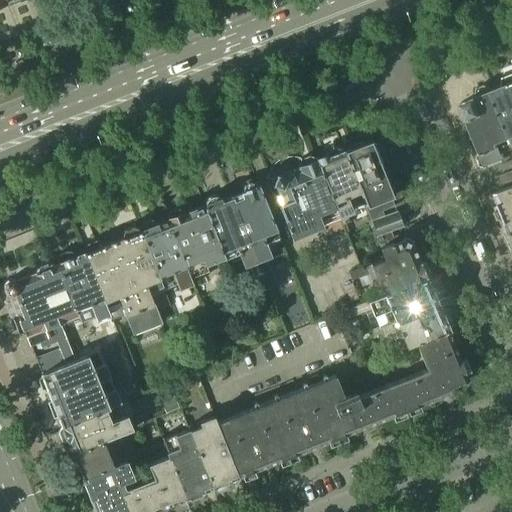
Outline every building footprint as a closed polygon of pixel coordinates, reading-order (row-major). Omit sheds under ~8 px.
[(511,73),(503,77),(503,83),(503,85),(494,89),(511,135),(511,73)] [(492,90),(491,87),(486,84),(477,87),(476,93),(477,95),(463,101),(460,106),(464,116),(469,118),(471,117),(484,151),(480,157),(484,166),(489,167),(506,160),(504,154),(511,150),(511,135),(494,89),(492,90)] [(370,138),(344,149),(365,201),(373,220),(389,213),(384,202),(395,198),(370,138)] [(365,201),(344,149),(343,146),(341,146),(339,146),(336,146),(334,146),(332,147),(330,148),(328,149),(326,150),(325,152),(324,154),(325,157),(318,159),(341,216),(344,223),(351,220),(348,212),(354,210),(352,206),(365,201)] [(276,194),(285,216),(272,221),(280,239),(280,240),(324,223),(341,216),(318,159),(317,156),(309,154),(300,158),(299,163),(300,167),(279,175),(277,174),(273,182),(277,183),(280,192),(276,194)] [(511,180),(511,171),(498,176),(501,184),(511,180)] [(250,178),(241,181),(239,188),(240,191),(230,195),(262,273),(271,270),(265,256),(271,254),(267,244),(280,239),(272,221),(258,183),(256,184),(256,182),(250,178)] [(509,217),(510,220),(511,218),(511,186),(498,191),(503,203),(501,205),(498,209),(501,217),(506,218),(509,217)] [(205,205),(204,205),(226,260),(240,255),(244,264),(249,262),(254,276),(262,273),(230,195),(221,198),(220,196),(219,195),(217,195),(214,194),(210,195),(207,197),(206,198),(205,199),(204,201),(204,202),(205,205)] [(226,260),(204,205),(185,213),(184,210),(179,207),(168,212),(166,217),(167,220),(166,220),(190,276),(208,268),(205,261),(220,255),(223,262),(226,260)] [(398,210),(389,213),(373,220),(378,234),(390,229),(403,225),(398,210)] [(140,230),(163,286),(177,281),(179,287),(192,282),(190,276),(166,220),(157,224),(156,221),(151,218),(143,222),(141,227),(142,230),(140,230)] [(153,301),(149,292),(163,286),(140,230),(139,231),(137,227),(133,224),(124,228),(121,234),(122,237),(112,241),(142,315),(143,318),(152,315),(147,303),(153,301)] [(425,261),(417,260),(411,244),(412,240),(403,236),(402,240),(395,242),(390,229),(378,234),(376,235),(385,256),(349,270),(353,279),(369,273),(371,278),(383,273),(390,291),(426,277),(426,276),(429,270),(425,261)] [(84,253),(108,309),(121,304),(125,312),(131,310),(134,318),(142,315),(112,241),(102,245),(101,242),(96,239),(87,243),(84,249),(85,252),(84,253)] [(57,264),(80,320),(95,315),(97,321),(111,315),(108,309),(84,253),(74,257),(72,251),(70,251),(68,251),(67,251),(65,251),(63,252),(61,253),(60,254),(58,256),(57,257),(59,263),(57,264)] [(82,324),(80,320),(57,264),(54,265),(47,262),(38,266),(33,273),(16,280),(15,279),(13,278),(12,277),(10,277),(9,277),(7,278),(6,278),(5,279),(4,280),(3,282),(2,283),(2,285),(2,286),(3,288),(3,289),(4,290),(6,291),(7,292),(8,292),(10,293),(16,309),(12,314),(18,330),(25,331),(30,343),(36,341),(38,345),(42,345),(66,335),(60,317),(71,313),(76,327),(82,324)] [(385,323),(437,302),(441,296),(437,287),(430,286),(426,277),(390,291),(359,304),(362,311),(372,307),(375,313),(380,311),(385,323)] [(352,283),(344,286),(349,297),(356,294),(352,283)] [(447,312),(441,312),(437,302),(385,323),(368,330),(371,336),(373,337),(376,336),(376,335),(382,332),(387,345),(392,343),(395,350),(416,342),(448,329),(447,327),(451,322),(447,312)] [(448,329),(416,342),(426,368),(402,378),(413,405),(450,391),(448,385),(467,378),(448,329)] [(53,399),(99,380),(98,377),(111,372),(105,358),(92,363),(88,353),(42,372),(42,373),(38,379),(42,387),(49,389),(53,399)] [(190,385),(185,373),(170,379),(175,391),(190,385)] [(275,397),(297,451),(356,428),(344,396),(335,374),(275,397)] [(356,391),(344,396),(356,428),(413,405),(402,378),(357,395),(356,391)] [(102,388),(99,380),(53,399),(52,400),(51,402),(50,403),(50,405),(50,406),(50,408),(50,409),(51,410),(52,412),(53,413),(54,414),(56,414),(57,414),(59,414),(63,424),(107,407),(105,402),(117,397),(119,402),(130,397),(128,392),(120,395),(115,383),(102,388)] [(255,468),(297,451),(275,397),(222,419),(223,421),(218,423),(238,472),(239,472),(240,474),(255,468)] [(69,440),(73,450),(118,433),(133,426),(126,408),(109,413),(107,407),(63,424),(63,425),(59,430),(63,439),(69,440)] [(223,421),(222,419),(216,421),(214,415),(189,425),(190,428),(213,485),(238,475),(240,474),(239,472),(238,472),(218,423),(223,421)] [(164,438),(171,455),(187,495),(193,500),(202,496),(204,489),(213,485),(190,428),(164,438)] [(84,477),(127,459),(118,433),(73,450),(84,477)] [(121,491),(129,511),(150,511),(151,509),(187,495),(171,455),(151,463),(156,477),(121,491)] [(127,459),(84,477),(84,479),(81,484),(85,496),(92,497),(97,511),(129,511),(121,491),(126,489),(122,480),(134,475),(127,459)]
